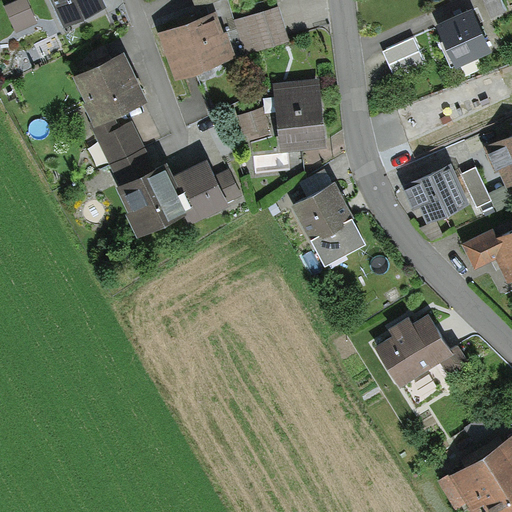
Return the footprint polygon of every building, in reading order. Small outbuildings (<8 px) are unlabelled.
[(31,5),(28,0),(12,0),(4,4),(10,15),(31,5)] [(53,0),(64,22),(107,2),(106,0),(53,0)] [(506,9),(502,0),(485,0),(492,15),(506,9)] [(473,3),(432,21),(452,65),(492,46),(473,3)] [(278,4),(263,8),(274,44),(290,40),(278,4)] [(38,20),(31,5),(10,15),(17,30),(38,20)] [(175,75),(237,53),(227,27),(224,28),(217,6),(158,27),(175,75)] [(263,8),(234,17),(245,53),(274,44),(263,8)] [(383,48),(395,76),(427,62),(415,34),(383,48)] [(113,112),(149,95),(125,45),(74,70),(86,96),(83,97),(93,118),(95,121),(113,112)] [(328,143),(321,75),(274,80),(280,148),(328,143)] [(244,132),(270,124),(264,105),(238,113),(244,132)] [(96,133),(119,122),(115,114),(114,115),(113,112),(95,121),(93,118),(89,119),(96,133)] [(189,223),(247,196),(231,163),(217,170),(209,151),(176,167),(168,151),(162,154),(153,137),(145,140),(133,115),(119,122),(96,133),(94,133),(129,206),(127,208),(138,232),(183,210),(189,223)] [(511,129),(483,142),(495,169),(500,167),(507,183),(511,180),(511,129)] [(420,203),(427,220),(471,200),(452,158),(401,181),(413,206),(420,203)] [(461,171),(478,205),(492,198),(476,164),(461,171)] [(308,191),(332,178),(324,166),(301,179),(308,191)] [(292,200),(325,260),(368,237),(336,176),(332,178),(308,191),(292,200)] [(489,189),(498,208),(511,201),(511,195),(506,182),(489,189)] [(420,225),(432,238),(444,233),(437,217),(420,225)] [(511,282),(511,281),(511,223),(497,231),(494,224),(461,240),(475,266),(497,255),(511,282)] [(393,330),(375,342),(401,383),(441,358),(453,377),(474,364),(459,340),(452,344),(429,308),(413,318),(409,311),(389,324),(393,330)] [(493,511),(511,511),(511,428),(437,477),(456,506),(468,499),(472,505),(484,497),(493,511)]
